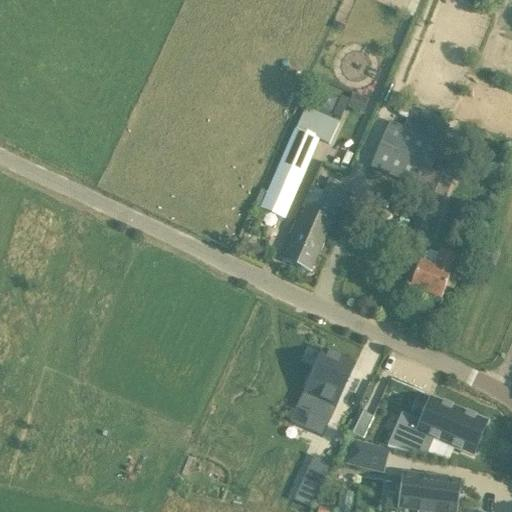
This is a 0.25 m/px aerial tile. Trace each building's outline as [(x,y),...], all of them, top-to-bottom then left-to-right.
[(355,92),(348,107),(364,113),(370,98),(355,92)] [(339,123),(306,108),(261,209),(283,219),(319,139),(330,145),(339,123)] [(411,113),(403,130),(389,124),(367,174),(368,174),(370,168),(420,190),(447,129),(411,113)] [(433,175),(422,206),(436,212),(447,179),(433,175)] [(314,188),(304,211),(298,225),(312,231),(304,250),(317,256),(347,187),(328,179),(323,192),(314,188)] [(423,250),(435,215),(417,208),(405,244),(423,250)] [(310,273),(317,256),(304,250),(312,231),(298,225),(282,261),(310,273)] [(498,254),(483,248),(478,263),(493,268),(498,254)] [(456,259),(440,254),(440,255),(439,254),(434,268),(419,262),(409,289),(440,300),(456,259)] [(322,352),(303,396),(335,411),(355,367),(322,352)] [(388,448),(427,458),(435,440),(472,457),(486,425),(433,401),(422,423),(404,414),(388,448)] [(362,413),(352,435),(363,440),(373,418),(362,413)] [(345,465),(362,470),(368,447),(351,442),(345,465)] [(331,465),(314,457),(293,502),(311,510),(331,465)] [(456,511),(461,482),(402,474),(397,509),(417,511),(456,511)]
